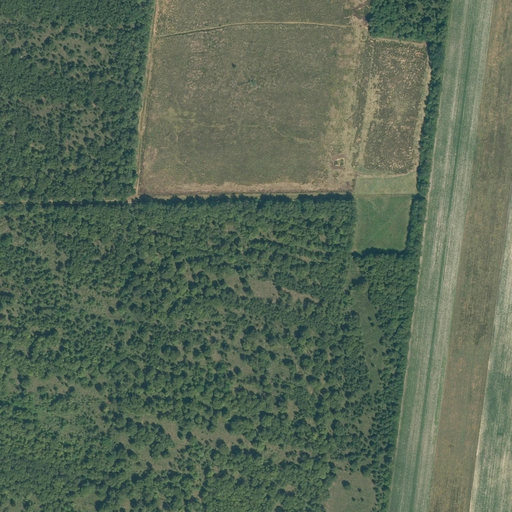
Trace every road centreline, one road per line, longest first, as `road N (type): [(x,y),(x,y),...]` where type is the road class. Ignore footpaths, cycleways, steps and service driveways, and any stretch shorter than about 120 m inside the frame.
road 1 (track): [(0,201),(417,194)]
road 2 (track): [(132,201),(155,0)]
